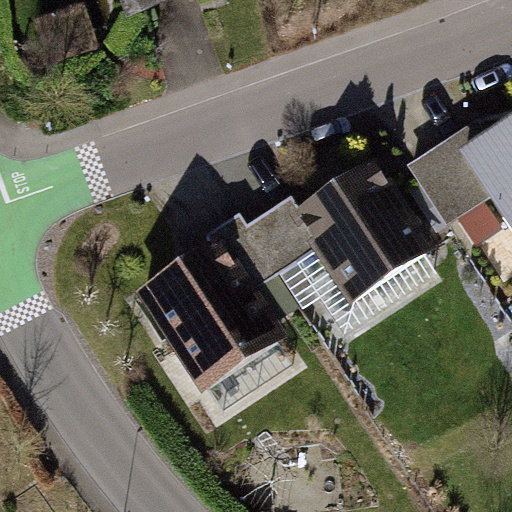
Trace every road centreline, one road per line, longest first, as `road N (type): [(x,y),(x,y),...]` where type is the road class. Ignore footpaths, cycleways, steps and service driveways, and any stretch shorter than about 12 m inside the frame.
road 1 (residential): [(0,199),(366,76),(511,9)]
road 2 (residential): [(0,257),(30,322),(117,453),(172,511)]
